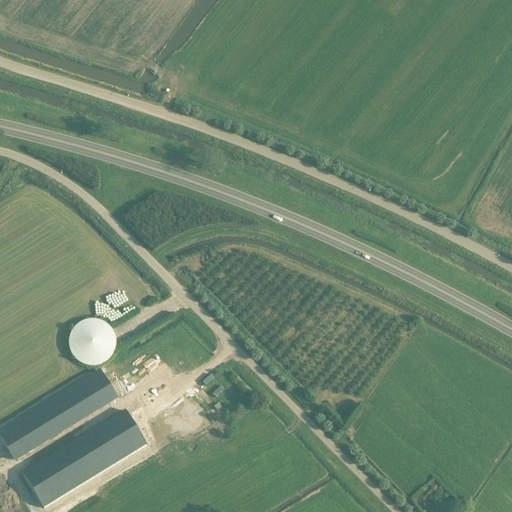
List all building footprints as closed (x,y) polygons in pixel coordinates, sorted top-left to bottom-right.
[(81,365),(83,366),(85,367),(87,367),(89,368),(91,368),(93,368),(95,368),(97,367),(99,367),(101,366),(102,365),(104,364),(106,363),(108,362),(109,361),(110,359),(112,357),(113,355),(114,354),(114,352),(115,350),(115,348),(115,346),(115,343),(115,341),(115,339),(114,337),(114,335),(113,334),(112,332),(111,330),(109,329),(108,327),(106,326),(105,325),(103,324),(101,323),(99,322),(97,322),(95,321),(93,321),(91,321),(89,321),(87,322),(85,322),(83,323),(82,324),(80,325),(78,326),(77,327),(75,328),(74,330),(73,332),(72,333),(71,335),(70,337),(69,339),(69,341),(69,343),(69,345),(69,347),(69,349),(70,351),(70,353),(71,355),(72,357),(74,359),(75,360),(76,362),(78,363),(80,364),(81,365)] [(143,361),(148,373),(164,365),(158,354),(143,361)] [(80,380),(51,397),(67,424),(96,405),(80,380)] [(153,384),(74,432),(100,475),(178,425),(153,384)] [(196,406),(181,416),(193,436),(205,428),(199,418),(210,410),(212,416),(226,408),(211,384),(193,395),(196,406)]
